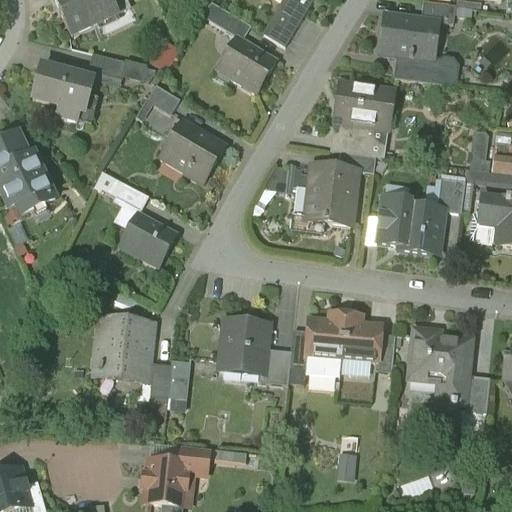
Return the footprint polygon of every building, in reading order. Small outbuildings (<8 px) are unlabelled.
[(108,0),(53,0),(52,1),(71,42),(118,20),(108,0)] [(285,0),(283,5),(263,39),(285,52),(316,0),(315,0),(285,0)] [(455,11),(423,7),(421,24),(439,27),(439,28),(453,30),(455,11)] [(251,31),(211,8),(201,21),(236,42),(236,41),(242,45),(251,31)] [(421,24),(384,20),(379,59),(397,62),(433,67),(434,65),(439,28),(439,27),(421,24)] [(242,45),(236,41),(236,42),(216,75),(219,72),(233,80),(231,84),(256,99),(276,66),(242,45)] [(166,44),(152,65),(167,75),(181,54),(166,44)] [(126,67),(92,59),(88,75),(122,84),(126,67)] [(433,67),(397,62),(394,84),(448,91),(454,86),(457,71),(451,65),(443,64),(440,66),(434,65),(433,67)] [(95,84),(40,70),(31,105),(59,112),(57,121),(77,126),(83,99),(90,101),(95,84)] [(393,97),(339,89),(337,104),(340,104),(339,110),(336,113),(335,121),(340,128),(338,138),(331,143),(329,156),(340,158),(375,162),(383,163),(385,150),(387,134),(383,134),(385,118),(390,114),(393,97)] [(180,105),(156,91),(146,107),(170,121),(180,105)] [(224,151),(182,125),(158,165),(201,190),(224,151)] [(474,135),(473,172),(488,173),(489,135),(474,135)] [(33,158),(27,161),(17,139),(0,147),(0,196),(8,214),(16,210),(21,221),(55,205),(33,158)] [(511,178),(511,159),(496,157),(493,176),(511,178)] [(375,162),(340,158),(337,174),(360,177),(359,178),(373,180),(375,162)] [(295,199),(299,172),(275,168),(271,195),(295,199)] [(337,174),(312,171),(305,223),(323,226),(323,229),(351,233),(355,200),(356,200),(359,178),(360,177),(337,174)] [(464,188),(440,184),(436,215),(443,216),(443,218),(461,220),(464,188)] [(148,202),(122,189),(115,202),(141,215),(148,202)] [(511,203),(503,202),(503,204),(481,202),(479,218),(478,227),(499,229),(500,230),(500,229),(497,250),(511,252),(511,203)] [(436,215),(408,211),(409,207),(382,203),(376,248),(399,251),(398,255),(437,260),(443,218),(443,216),(436,215)] [(499,229),(478,227),(479,218),(475,218),(472,220),(469,246),(497,250),(500,230),(499,229)] [(175,240),(137,220),(120,252),(157,272),(175,240)] [(334,328),(308,326),(307,338),(305,362),(307,363),(341,365),(345,320),(335,319),(334,328)] [(380,332),(356,330),(356,321),(345,320),(341,365),(342,365),(376,368),(377,369),(380,339),(380,332)] [(149,332),(103,327),(97,377),(144,382),(149,332)] [(264,332),(228,328),(223,372),(260,376),(262,354),(264,332)] [(307,338),(293,336),(291,358),(289,373),(305,375),(307,363),(305,362),(307,338)] [(438,339),(414,336),(409,383),(441,387),(438,407),(449,408),(448,411),(456,411),(456,409),(462,410),(465,383),(469,346),(451,345),(451,348),(437,347),(438,339)] [(394,340),(380,339),(377,369),(376,368),(375,376),(391,378),(394,340)] [(511,348),(508,352),(507,361),(503,360),(501,386),(511,387),(511,348)] [(291,358),(262,354),(260,376),(258,388),(287,391),(289,373),(291,358)] [(341,365),(307,363),(305,375),(305,379),(339,382),(339,383),(340,383),(342,365),(341,365)] [(190,368),(171,366),(171,371),(167,404),(186,406),(190,368)] [(171,371),(153,369),(149,407),(167,409),(167,404),(171,371)] [(487,386),(465,383),(462,410),(461,416),(486,418),(490,384),(487,384),(487,386)] [(208,455),(173,451),(171,469),(192,471),(191,473),(206,475),(208,455)] [(171,469),(148,467),(147,480),(144,480),(142,493),(145,493),(144,508),(180,511),(182,511),(183,511),(188,511),(190,495),(185,494),(187,479),(190,480),(191,473),(192,471),(171,469)] [(21,474),(0,479),(0,488),(6,511),(24,511),(31,510),(21,474)]
